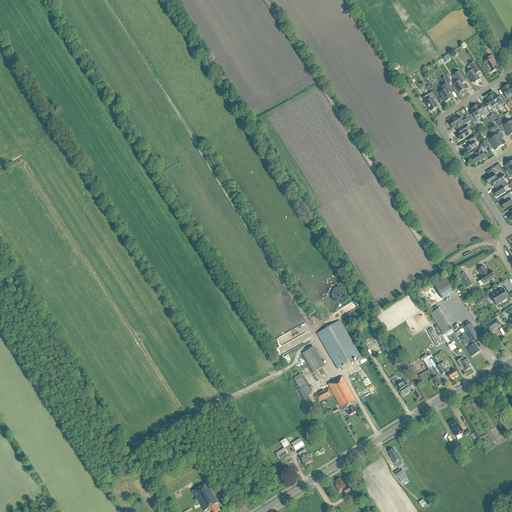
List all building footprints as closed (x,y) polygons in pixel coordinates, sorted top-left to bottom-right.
[(488,71),(490,74),(496,69),(497,70),(495,68),(498,66),(491,56),(488,58),(489,61),(484,64),(486,68),(486,69),(488,72),(488,71)] [(468,73),(467,74),(467,75),(468,76),(472,81),(472,83),(473,83),(473,84),(475,83),(477,83),(478,81),(480,80),(476,74),(480,72),(474,63),(469,65),(470,66),(467,67),(469,71),(468,73)] [(458,82),(453,85),(459,93),(465,89),(461,82),(465,80),(459,72),(453,76),(458,82)] [(443,100),(445,102),(447,101),(447,102),(450,100),(450,99),(452,98),(449,94),(449,93),(452,92),(447,84),(441,88),(443,92),(439,94),(441,97),(441,98),(443,101),(443,100)] [(504,95),(502,97),(506,103),(509,101),(508,99),(511,97),(506,87),(501,90),(504,95)] [(436,98),(432,92),(423,98),(425,102),(425,103),(425,104),(427,107),(430,112),(433,110),(433,111),(435,109),(437,107),(432,100),(436,98)] [(495,94),(490,97),(496,107),(501,104),(502,106),(505,104),(501,97),(498,99),(495,94)] [(490,97),(485,100),(488,105),(486,107),(490,113),(493,111),(492,109),(496,107),(490,97)] [(479,104),(474,107),(480,117),(485,114),(486,116),(489,114),(485,107),(482,109),(479,104)] [(480,117),(474,107),(469,111),(473,115),(470,117),(474,123),(477,121),(476,119),(480,117)] [(449,122),(453,129),(456,127),(458,129),(467,123),(466,120),(462,122),(458,116),(449,122)] [(504,117),(496,123),(498,126),(506,120),(504,117)] [(499,126),(503,132),(505,131),(508,136),(511,133),(511,131),(508,124),(503,126),(503,124),(499,126)] [(459,139),(460,141),(469,135),(466,132),(469,130),(466,125),(457,130),(459,133),(456,135),(457,136),(457,137),(458,139),(459,139)] [(500,147),(505,144),(502,139),(504,137),(500,131),(497,133),(498,135),(494,138),(500,147)] [(495,150),(500,147),(494,138),(489,141),(488,139),(485,141),(489,147),(492,145),(495,150)] [(473,141),(464,147),(468,152),(477,147),(473,141)] [(471,158),(475,164),(485,158),(481,152),(484,150),(484,149),(483,147),(473,153),(474,155),(471,158)] [(488,185),(494,181),(496,185),(505,179),(502,175),(496,178),(493,174),(485,179),(488,185)] [(497,189),(493,192),(496,198),(505,192),(503,189),(508,186),(504,180),(495,186),(497,189)] [(511,196),(509,193),(504,197),(506,200),(500,204),(504,210),(511,204),(511,203),(510,200),(511,199),(511,196)] [(478,270),(482,276),(479,277),(484,284),(495,277),(490,270),(487,273),(486,271),(484,267),(478,270)] [(466,289),(472,285),(468,277),(467,278),(464,272),(458,276),(458,277),(456,278),(458,281),(459,280),(460,281),(461,281),(466,289)] [(445,277),(433,284),(442,299),(453,292),(446,279),(445,277)] [(502,289),(491,296),(496,305),(508,297),(502,289)] [(479,304),(489,298),(486,293),(476,299),(479,304)] [(353,303),(340,309),(343,315),(356,308),(353,303)] [(472,305),(468,308),(474,320),(478,318),(472,305)] [(437,306),(428,311),(443,335),(452,329),(439,309),(437,306)] [(489,333),(500,326),(496,319),(485,327),(489,333)] [(360,356),(344,328),(340,321),(318,334),(338,369),(360,356)] [(467,349),(467,350),(471,357),(479,352),(475,346),(474,346),(472,343),(478,339),(478,338),(479,338),(470,324),(459,331),(463,336),(460,338),(465,346),(466,345),(468,349),(467,349)] [(429,334),(437,347),(442,344),(432,328),(427,331),(429,333),(429,334)] [(380,347),(393,367),(398,364),(399,363),(386,343),(384,345),(381,347),(380,347)] [(302,355),(314,374),(322,369),(311,350),(302,355)] [(463,369),(464,369),(466,372),(470,369),(468,366),(471,365),(467,360),(464,362),(462,358),(457,361),(458,364),(461,369),(462,370),(463,369)] [(451,381),(458,377),(454,371),(451,373),(447,368),(446,369),(442,364),(436,367),(442,376),(445,374),(449,379),(450,379),(451,381)] [(428,370),(419,376),(420,378),(429,372),(429,371),(428,370)] [(429,371),(429,372),(434,380),(435,381),(434,381),(437,387),(438,387),(439,387),(440,386),(441,386),(442,385),(437,378),(435,376),(436,375),(432,370),(429,371)] [(308,402),(313,399),(310,392),(311,391),(304,373),(297,376),(301,386),(308,402)] [(354,406),(356,404),(357,404),(343,378),(328,386),(331,391),(330,392),(328,389),(315,396),(319,403),(332,395),(331,393),(332,393),(338,404),(340,408),(341,408),(343,412),(346,410),(350,417),(357,412),(354,406)] [(410,392),(409,391),(410,391),(404,381),(396,386),(399,390),(398,391),(402,397),(401,398),(411,392),(410,392)] [(463,432),(459,425),(458,425),(454,420),(449,423),(452,429),(451,430),(455,436),(463,432)] [(286,439),(281,442),(284,448),(289,445),(286,439)] [(295,451),(304,446),(300,439),(291,444),(295,451)] [(453,441),(450,443),(456,453),(459,451),(453,441)] [(287,454),(284,448),(276,453),(279,459),(287,454)] [(305,466),(313,461),(307,453),(305,449),(298,454),(300,458),(305,466)] [(393,449),(388,452),(391,456),(390,456),(391,458),(395,465),(396,464),(398,467),(400,470),(395,473),(398,478),(398,477),(401,482),(407,478),(404,474),(402,470),(403,470),(400,465),(403,464),(401,461),(402,460),(397,453),(396,454),(393,449)] [(345,493),(346,493),(351,490),(349,486),(346,488),(341,478),(336,481),(338,484),(336,485),(340,492),(343,490),(345,493)] [(211,511),(217,511),(220,511),(216,505),(218,503),(205,483),(194,490),(195,490),(191,492),(204,511),(209,509),(211,511)] [(218,488),(222,495),(227,493),(222,486),(218,488)] [(355,489),(350,492),(355,499),(360,496),(355,489)]
